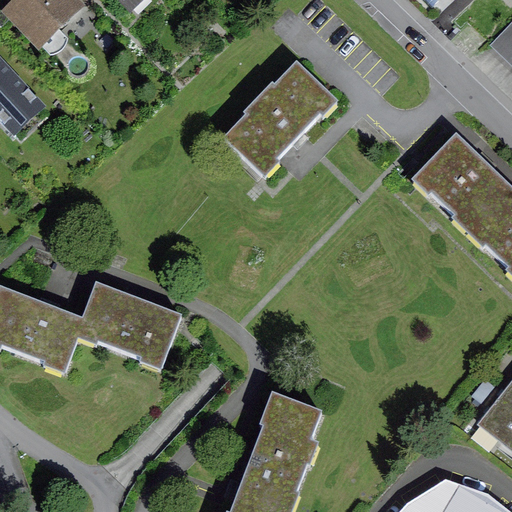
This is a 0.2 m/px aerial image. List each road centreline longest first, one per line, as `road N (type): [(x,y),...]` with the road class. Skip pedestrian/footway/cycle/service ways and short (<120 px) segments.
road 1 (residential): [(379,0),(511,131)]
road 2 (residential): [(105,511),(101,488),(86,476),(4,438)]
